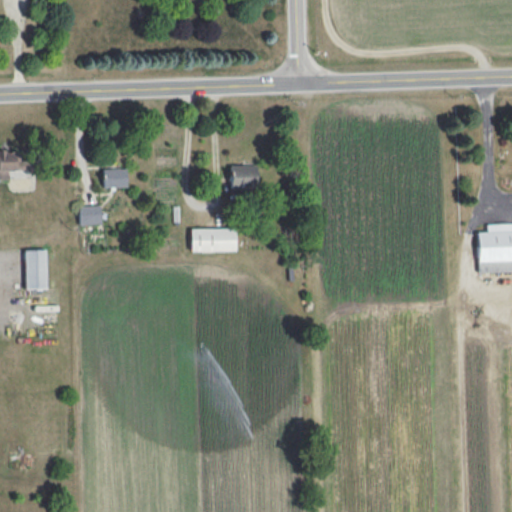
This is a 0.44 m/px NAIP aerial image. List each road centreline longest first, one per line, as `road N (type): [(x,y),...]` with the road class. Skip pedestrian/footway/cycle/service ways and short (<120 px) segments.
road 1 (tertiary): [(0,93),(511,75)]
road 2 (track): [(467,226),(457,282),(465,511)]
